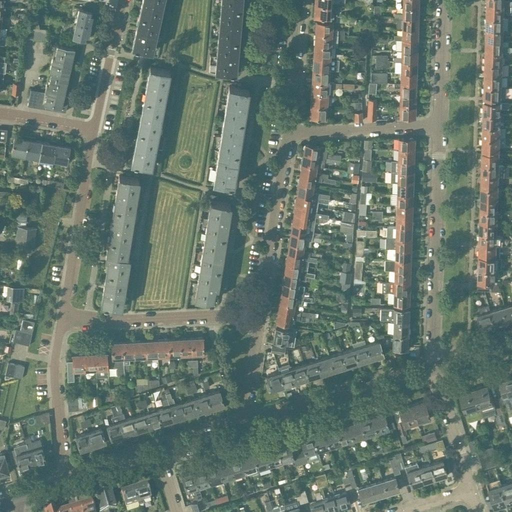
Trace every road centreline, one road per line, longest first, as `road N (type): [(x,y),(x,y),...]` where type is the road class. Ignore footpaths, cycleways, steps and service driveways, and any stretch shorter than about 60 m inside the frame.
road 1 (residential): [(435,371),(439,128)]
road 2 (residential): [(241,429),(435,371)]
road 3 (residential): [(257,316),(62,318)]
road 4 (residential): [(62,318),(93,130)]
road 5 (residential): [(290,134),(257,316)]
road 6 (residential): [(63,482),(54,372),(62,318)]
road 7 (residential): [(290,134),(439,128)]
road 8 (residential): [(299,0),(290,134)]
road 9 (residential): [(93,130),(124,0)]
road 10 (residential): [(439,128),(443,0)]
road 11 (residential): [(435,371),(471,491)]
